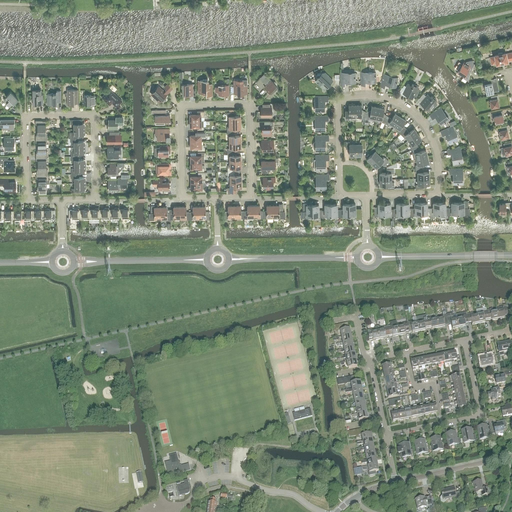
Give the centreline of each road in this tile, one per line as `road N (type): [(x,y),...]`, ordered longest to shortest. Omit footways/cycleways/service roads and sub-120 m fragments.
road 1 (residential): [(181,198),(180,105),(250,105),(251,196)]
road 2 (residential): [(26,200),(25,116),(95,115),(96,199)]
road 3 (residential): [(438,194),(431,137),(388,99),(338,101),(339,163)]
road 4 (residential): [(385,435),(480,416),(465,339)]
road 5 (tertiary): [(395,482),(511,455)]
